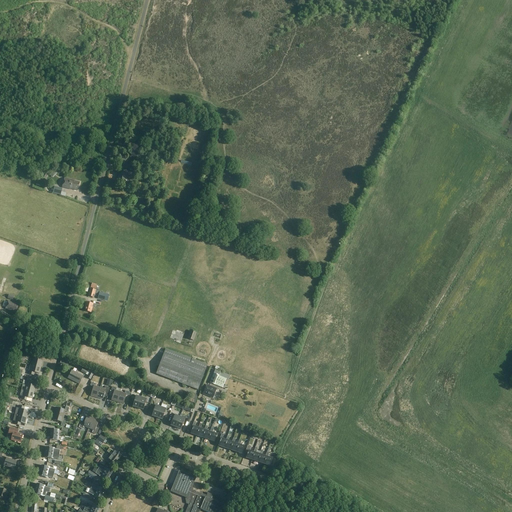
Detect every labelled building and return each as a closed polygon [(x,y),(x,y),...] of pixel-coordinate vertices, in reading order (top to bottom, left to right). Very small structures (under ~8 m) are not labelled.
[(115,151),(123,153),(125,144),(117,143),(115,151)] [(130,184),(133,173),(120,170),(117,181),(125,183),(125,182),(130,184)] [(76,191),(78,183),(74,182),(73,181),(64,179),(62,188),(70,190),(71,189),(76,191)] [(61,195),(62,189),(54,187),(53,193),(61,195)] [(97,296),(99,291),(90,289),(88,296),(94,298),(95,296),(97,296)] [(107,301),(109,295),(99,293),(98,299),(107,301)] [(18,305),(7,301),(7,302),(5,301),(3,307),(5,307),(4,309),(15,312),(18,305)] [(94,307),(94,304),(85,302),(84,308),(85,308),(84,311),(91,313),(92,307),(94,307)] [(173,330),(170,338),(173,339),(172,341),(180,344),(183,337),(184,337),(185,337),(188,338),(188,339),(194,341),(197,333),(191,331),(189,335),(184,333),(176,330),(176,331),(173,330)] [(197,391),(205,371),(163,355),(156,375),(197,391)] [(30,365),(40,367),(42,361),(37,360),(38,357),(32,356),(31,359),(33,359),(32,363),(30,362),(30,365)] [(38,374),(40,367),(30,365),(28,371),(27,374),(33,376),(34,373),(38,374)] [(80,385),(84,377),(72,371),(68,379),(80,385)] [(227,377),(215,371),(210,383),(222,388),(226,380),(229,381),(231,376),(228,375),(227,377)] [(22,390),(33,393),(35,386),(30,385),(31,382),(25,381),(24,384),(24,385),(23,385),(22,390)] [(97,399),(100,388),(96,387),(96,385),(91,383),(90,386),(93,387),(91,397),(97,399)] [(212,399),(216,390),(206,386),(203,395),(212,399)] [(100,388),(97,399),(103,401),(104,397),(107,397),(110,389),(105,387),(105,390),(100,388)] [(118,403),(121,393),(116,392),(117,389),(112,387),(111,390),(114,391),(111,401),(118,403)] [(31,399),(33,393),(22,390),(20,396),(21,396),(20,399),(26,401),(27,398),(31,399)] [(121,393),(118,403),(124,405),(126,395),(129,396),(130,393),(126,391),(125,394),(121,393)] [(138,409),(142,398),(136,396),(133,407),(138,409)] [(142,398),(138,409),(143,411),(147,399),(142,398)] [(9,404),(10,401),(5,399),(2,411),(7,412),(9,404)] [(15,414),(27,417),(28,411),(24,410),(24,407),(18,405),(17,408),(16,408),(15,414)] [(157,419),(161,408),(156,406),(152,417),(157,419)] [(56,408),(54,414),(65,417),(66,413),(68,413),(69,408),(66,408),(65,411),(56,408)] [(161,408),(157,419),(162,420),(166,409),(161,408)] [(25,423),(27,417),(15,414),(13,420),(14,420),(14,423),(20,425),(21,422),(25,423)] [(65,417),(54,414),(52,421),(62,423),(61,426),(64,427),(66,422),(63,422),(65,417)] [(176,428),(180,417),(175,415),(170,426),(176,428)] [(89,429),(93,420),(87,417),(83,427),(80,425),(79,429),(84,431),(85,428),(89,429)] [(180,417),(176,428),(181,430),(185,420),(180,417)] [(93,420),(89,429),(93,431),(92,434),(97,436),(98,432),(95,431),(99,422),(93,420)] [(199,429),(198,429),(194,428),(196,423),(194,422),(192,427),(193,427),(191,435),(197,437),(199,429)] [(205,431),(204,431),(200,430),(203,424),(202,424),(202,422),(201,422),(198,429),(199,429),(197,437),(203,439),(205,431)] [(203,439),(208,440),(211,433),(210,433),(206,432),(208,427),(206,427),(204,431),(205,431),(203,439)] [(21,443),(23,435),(16,433),(17,429),(10,428),(8,435),(12,436),(11,440),(21,443)] [(211,433),(208,440),(215,443),(217,435),(212,434),(214,429),(211,429),(210,433),(211,433)] [(103,444),(106,440),(100,435),(97,439),(103,444)] [(227,442),(226,441),(222,440),(224,436),(221,435),(220,439),(221,440),(218,447),(224,449),(227,442)] [(233,444),(232,443),(228,442),(229,438),(227,437),(226,441),(227,442),(224,449),(230,451),(233,444)] [(239,446),(238,445),(234,444),(235,439),(233,439),(232,443),(233,444),(230,451),(236,453),(239,446)] [(239,446),(236,453),(242,455),(245,448),(240,446),(241,442),(239,441),(238,445),(239,446)] [(99,451),(91,446),(89,450),(96,455),(99,451)] [(254,453),(253,453),(250,452),(251,447),(249,447),(248,451),(248,454),(246,459),(252,461),(254,453)] [(111,456),(118,460),(121,456),(115,451),(114,452),(109,448),(107,452),(111,456)] [(260,455),(259,455),(256,454),(257,449),(255,449),(253,453),(254,453),(252,461),(258,462),(260,455)] [(266,457),(264,464),(270,466),(272,459),(268,457),(269,453),(266,452),(265,456),(266,457)] [(115,465),(118,460),(111,456),(108,460),(115,465)] [(14,470),(17,462),(6,458),(4,466),(14,470)] [(98,470),(110,478),(113,473),(106,468),(105,469),(101,466),(98,470)] [(41,472),(54,475),(55,471),(50,469),(42,467),(41,472)] [(107,482),(110,478),(98,470),(95,473),(100,477),(100,478),(107,482)] [(94,479),(96,476),(88,471),(86,474),(94,479)] [(157,511),(200,511),(201,509),(207,511),(222,511),(225,505),(220,502),(221,498),(208,492),(206,499),(201,497),(202,494),(197,492),(197,493),(194,492),(193,488),(196,478),(179,471),(171,492),(185,498),(186,504),(189,505),(186,511),(167,511),(165,511),(157,511)] [(35,490),(46,493),(49,493),(50,489),(44,488),(45,487),(37,485),(35,490)] [(90,490),(103,495),(106,490),(98,487),(98,488),(92,485),(90,490)] [(101,500),(103,495),(90,490),(89,493),(94,496),(93,497),(101,500)] [(85,507),(94,511),(98,511),(99,511),(100,509),(92,505),(87,503),(85,507)]
